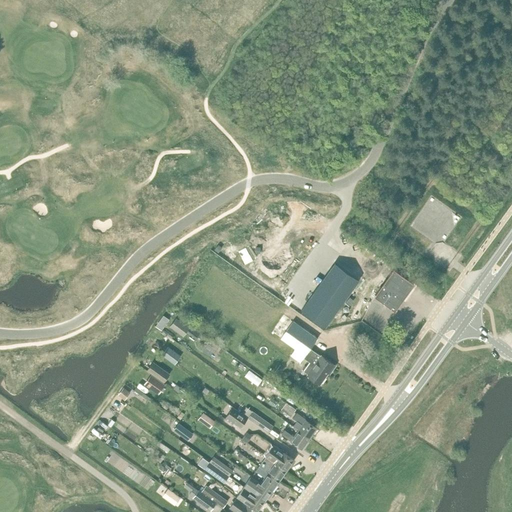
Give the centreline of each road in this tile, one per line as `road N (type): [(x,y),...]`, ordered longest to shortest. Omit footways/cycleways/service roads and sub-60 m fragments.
road 1 (unclassified): [(449,0),(423,36),(371,160),(352,179),(332,187),(279,178),(248,183),(147,247),(83,318),(54,332),(0,333)]
road 2 (unknown): [(205,99),(144,56),(110,60),(0,208)]
road 3 (tertiary): [(307,511),(460,318)]
road 4 (track): [(0,406),(131,500),(134,511)]
